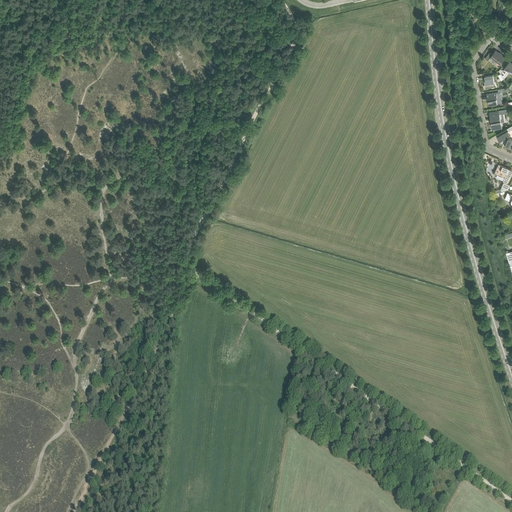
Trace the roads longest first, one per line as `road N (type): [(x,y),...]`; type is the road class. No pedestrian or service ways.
road 1 (track): [(511,500),(196,273)]
road 2 (secondary): [(511,375),(457,193),(429,0)]
road 3 (track): [(196,273),(189,242),(292,45),(294,17),(281,0)]
road 4 (track): [(196,273),(97,467)]
road 5 (residential): [(511,159),(486,147),(471,62),(494,33)]
